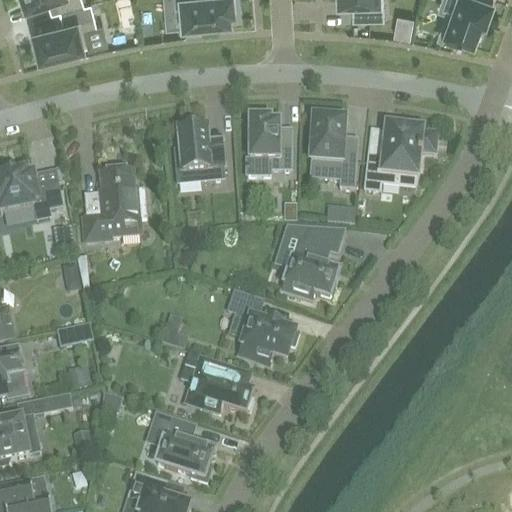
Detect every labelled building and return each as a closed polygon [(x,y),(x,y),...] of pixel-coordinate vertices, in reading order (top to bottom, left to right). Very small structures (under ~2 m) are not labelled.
[(24,0),(27,7),(47,0),(55,0),(60,12),(84,5),(82,0),(24,0)] [(180,0),(183,26),(231,22),(230,12),(235,12),(233,0),(180,0)] [(355,3),(355,21),(386,20),(385,0),(341,0),(342,3),(355,3)] [(461,38),(473,43),(478,28),(483,30),(493,1),(489,0),(456,0),(452,15),(447,13),(439,37),(459,45),(461,38)] [(84,5),(60,12),(63,24),(34,32),(41,58),(88,46),(84,30),(97,27),(91,4),(84,5)] [(396,25),(394,35),(411,38),(413,28),(396,25)] [(293,151),(280,151),(280,125),(272,125),(272,121),(268,121),(268,117),(254,117),(254,121),(250,121),(250,163),(271,163),(271,175),(293,175),(293,151)] [(314,121),(311,165),(330,166),(328,184),(340,185),(340,192),(355,193),(357,165),(343,164),(346,123),(343,123),(343,118),(326,117),(326,122),(314,121)] [(222,143),(208,145),(207,132),(202,133),(202,128),(184,130),(184,134),(180,135),(181,153),(175,153),(177,173),(183,172),(183,177),(200,175),(201,185),(225,183),(224,169),(222,143)] [(388,129),(386,145),(370,143),(364,194),(365,194),(365,192),(381,194),(380,196),(381,196),(383,177),(418,181),(421,157),(423,157),(423,155),(434,156),(437,137),(423,136),(423,133),(388,129)] [(0,216),(0,218),(32,211),(35,224),(50,221),(49,214),(62,211),(57,187),(36,192),(33,178),(28,179),(27,173),(15,176),(15,175),(4,177),(4,178),(0,179),(0,216)] [(140,236),(139,224),(148,224),(145,193),(136,193),(136,191),(134,191),(132,175),(101,177),(103,206),(101,206),(102,220),(84,222),(86,244),(111,242),(110,239),(140,236)] [(296,242),(283,282),(280,292),(314,303),(316,297),(331,302),(341,271),(324,266),(328,254),(338,258),(345,235),(305,229),(301,244),(296,242)] [(77,261),(84,293),(90,291),(87,259),(77,261)] [(243,348),(240,360),(269,369),(273,358),(286,362),(290,350),(295,351),(300,337),(283,332),(285,327),(267,321),(266,326),(258,324),(264,305),(235,295),(229,315),(247,321),(241,341),(245,342),(243,348)] [(0,343),(14,341),(8,313),(0,314),(0,343)] [(63,335),(66,350),(94,344),(90,328),(58,335),(58,336),(63,335)] [(0,399),(10,397),(8,389),(25,385),(18,350),(0,353),(0,399)] [(196,374),(186,407),(220,418),(222,410),(247,418),(248,415),(250,416),(254,403),(252,402),(255,391),(248,389),(252,376),(201,360),(189,357),(185,371),(196,374)] [(70,397),(41,403),(44,418),(73,412),(70,397)] [(104,397),(102,413),(119,418),(123,403),(104,397)] [(157,467),(162,469),(191,478),(190,481),(207,487),(212,470),(209,469),(215,450),(192,443),(196,430),(156,418),(152,432),(167,436),(157,467)] [(0,471),(8,469),(10,463),(30,459),(42,456),(37,432),(34,419),(0,425),(0,471)] [(74,439),(78,459),(95,456),(91,436),(74,439)] [(161,501),(166,488),(137,479),(130,501),(143,506),(141,511),(187,511),(188,510),(161,501)] [(51,511),(48,498),(47,498),(48,500),(34,503),(30,483),(29,484),(29,486),(0,491),(0,511),(51,511)]
